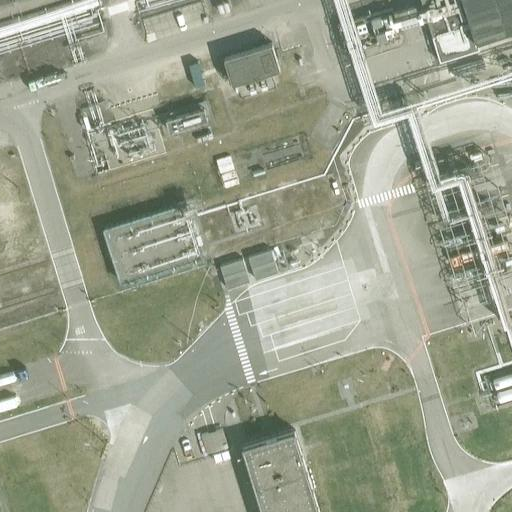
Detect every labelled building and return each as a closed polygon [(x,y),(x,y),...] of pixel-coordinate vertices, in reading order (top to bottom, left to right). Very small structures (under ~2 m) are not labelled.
[(511,0),(420,0),(423,9),(426,19),(438,62),(479,50),(476,40),(511,28),(511,0)] [(399,37),(396,28),(394,18),(391,9),(337,25),(346,53),(399,37)] [(400,16),(394,18),(396,28),(426,19),(423,9),(399,16),(400,16)] [(280,68),(272,43),(224,57),(232,83),(280,68)] [(166,119),(169,131),(208,119),(204,108),(166,119)] [(235,169),(231,156),(231,155),(216,159),(220,173),(235,169)] [(224,187),(239,183),(235,170),(220,174),(224,187)] [(182,210),(99,235),(116,290),(199,265),(182,210)] [(271,249),(249,256),(256,278),(278,271),(271,249)] [(243,258),(220,265),(227,287),(249,280),(243,258)] [(223,429),(202,436),(207,455),(229,449),(223,429)] [(241,446),(261,511),(319,511),(294,429),(241,446)]
